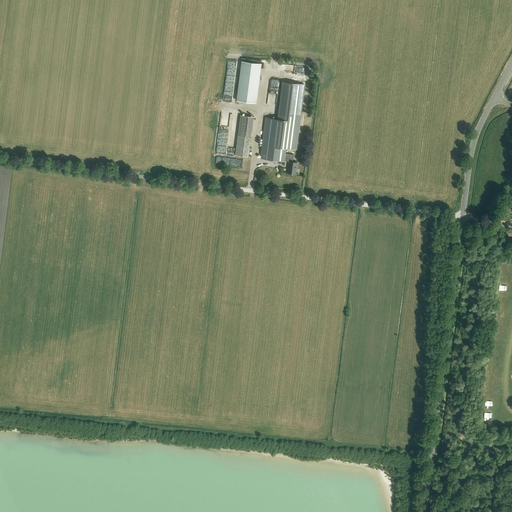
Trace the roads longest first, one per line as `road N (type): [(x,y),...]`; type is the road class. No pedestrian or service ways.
road 1 (unclassified): [(424,511),(471,151),(511,64)]
road 2 (track): [(511,444),(467,437),(460,416),(481,261),(491,245),(511,241)]
